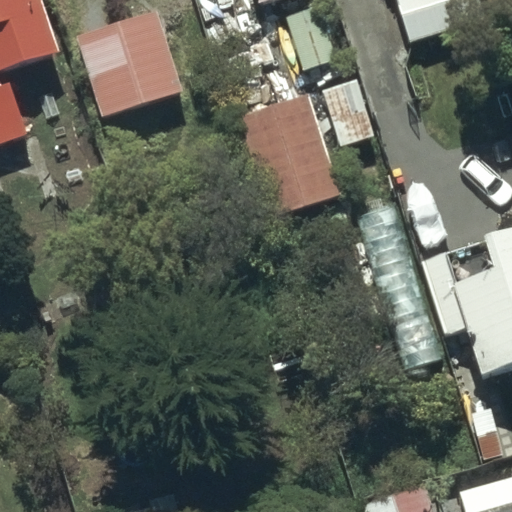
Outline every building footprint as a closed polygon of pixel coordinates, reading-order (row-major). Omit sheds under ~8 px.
[(40,0),(0,0),(0,154),(29,144),(9,89),(1,92),(0,87),(0,77),(61,57),(40,0)] [(255,0),(260,12),(297,0),(255,0)] [(504,19),(498,0),(388,0),(404,49),(504,19)] [(511,0),(498,0),(504,19),(506,25),(511,23),(511,0)] [(152,17),(72,39),(96,123),(176,100),(152,17)] [(360,88),(325,99),(344,155),(379,143),(360,88)] [(309,104),(237,126),(269,228),(285,223),(298,264),(354,247),(309,104)] [(511,238),(425,263),(447,341),(467,336),(481,384),(511,374),(511,238)] [(511,511),(511,484),(458,501),(461,511),(511,511)] [(432,511),(427,489),(357,508),(357,511),(432,511)]
